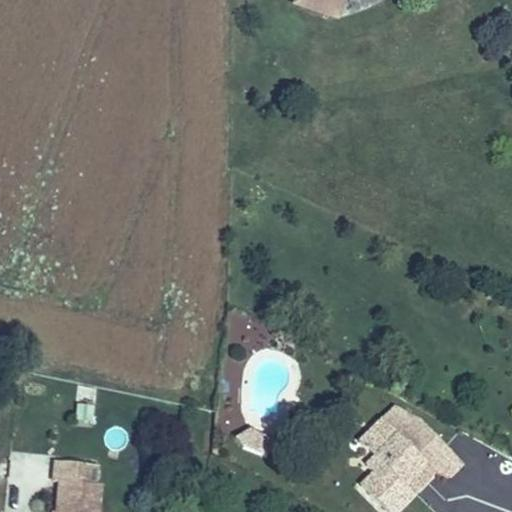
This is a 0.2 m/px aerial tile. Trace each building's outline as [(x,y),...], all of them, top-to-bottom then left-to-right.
[(244,312),(233,339),(262,351),(273,324),(244,312)] [(393,511),(414,487),(406,480),(427,459),(434,466),(450,471),(463,456),(420,415),(394,401),(380,417),(396,431),(375,453),(367,462),(375,469),(362,482),(393,511)] [(359,438),(375,453),(396,431),(380,417),(359,438)] [(239,436),(248,446),(268,456),(276,441),(258,432),(251,424),(239,436)] [(58,511),(102,511),(104,486),(99,485),(101,463),(57,458),(55,476),(62,477),(58,511)] [(406,480),(414,487),(434,466),(427,459),(406,480)]
